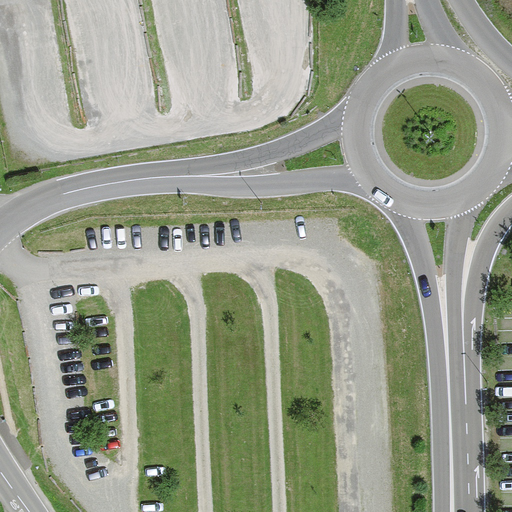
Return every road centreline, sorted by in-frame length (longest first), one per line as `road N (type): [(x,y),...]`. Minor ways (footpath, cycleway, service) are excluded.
road 1 (tertiary): [(359,148),(255,171),(79,189),(46,199),(0,230)]
road 2 (motorway): [(458,404),(486,247),(511,210)]
road 3 (secondary): [(434,205),(458,404)]
road 4 (secondary): [(421,59),(378,80),(364,100),(359,148)]
